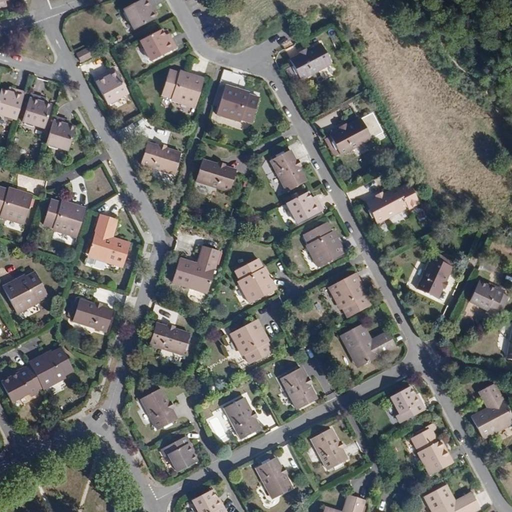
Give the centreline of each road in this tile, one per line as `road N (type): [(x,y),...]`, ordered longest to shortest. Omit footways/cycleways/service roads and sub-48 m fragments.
road 1 (residential): [(176,0),(205,51),(272,73),(422,357)]
road 2 (residential): [(105,419),(159,234),(80,82)]
road 3 (residential): [(149,504),(341,400)]
road 4 (residential): [(507,511),(422,357)]
